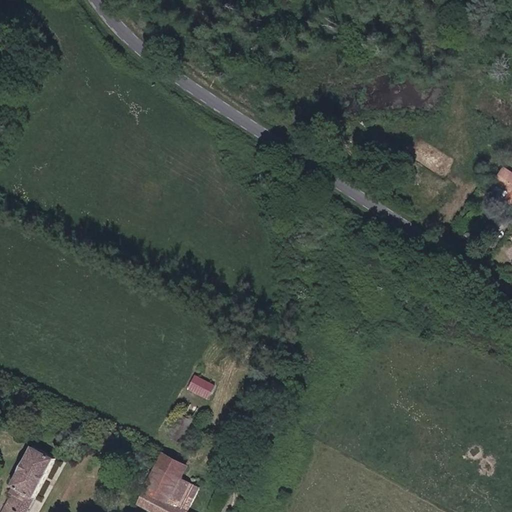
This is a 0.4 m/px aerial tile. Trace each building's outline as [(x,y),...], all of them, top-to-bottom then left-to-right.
[(511,171),(508,168),(495,188),(495,192),(506,199),(509,198),(511,201),(511,171)] [(195,374),(189,390),(212,397),(217,381),(195,374)] [(183,411),(173,432),(185,438),(195,417),(183,411)] [(26,511),(58,454),(34,441),(12,482),(15,484),(11,491),(13,491),(2,511),(26,511)] [(161,511),(201,511),(192,506),(174,497),(191,462),(165,448),(140,500),(161,511)] [(192,506),(210,472),(191,462),(174,497),(192,506)]
